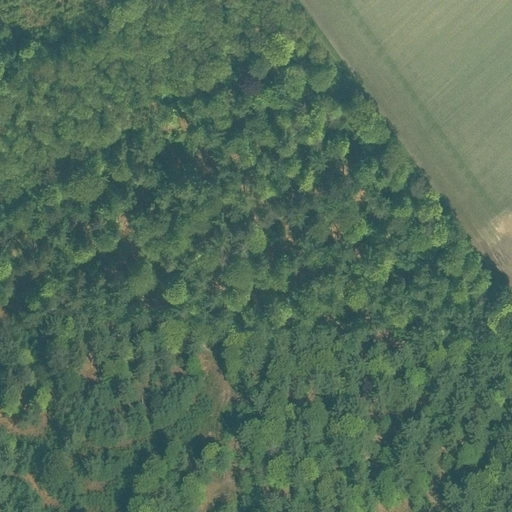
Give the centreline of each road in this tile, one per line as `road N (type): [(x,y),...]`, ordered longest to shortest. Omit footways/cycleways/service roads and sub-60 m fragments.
road 1 (track): [(0,88),(101,104),(146,124),(160,141),(173,181),(153,288),(175,327),(293,389),(318,419),(332,471),(330,511)]
road 2 (track): [(511,303),(294,0)]
